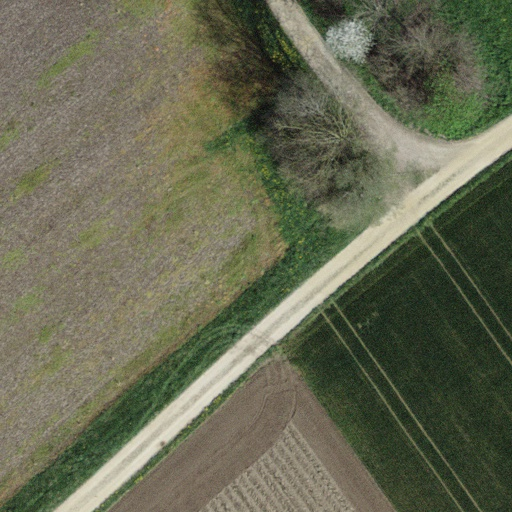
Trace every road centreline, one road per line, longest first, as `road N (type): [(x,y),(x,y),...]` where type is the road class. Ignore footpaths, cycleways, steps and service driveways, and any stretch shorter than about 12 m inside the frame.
road 1 (track): [(53,511),(423,199),(511,136)]
road 2 (track): [(301,0),(423,199)]
